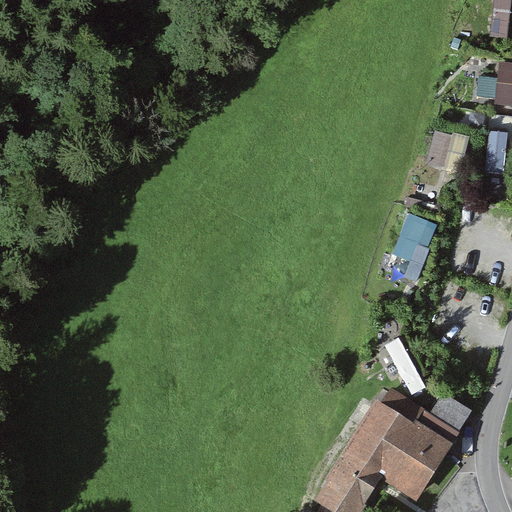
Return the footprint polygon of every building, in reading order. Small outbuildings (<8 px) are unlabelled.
[(511,1),(496,3),(498,34),(511,33),(511,1)] [(511,83),(511,67),(491,66),(488,108),(510,109),(511,83)] [(511,126),(493,122),(486,158),(504,161),(511,126)] [(463,142),(441,137),(434,170),(455,175),(463,142)] [(429,225),(412,220),(398,266),(414,271),(429,225)] [(404,333),(390,340),(406,373),(420,366),(404,333)] [(456,438),(379,394),(314,507),(321,511),(356,511),(374,481),(418,505),(456,438)]
